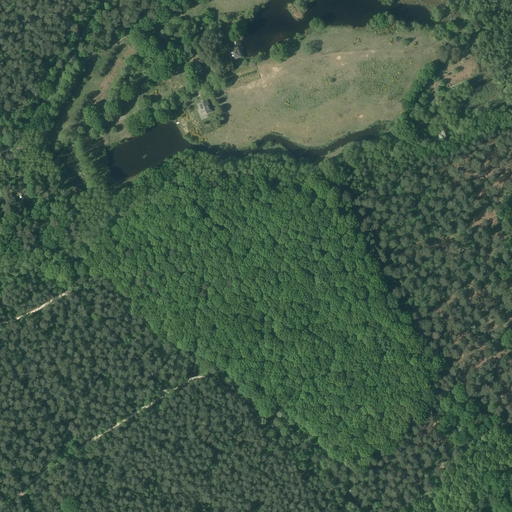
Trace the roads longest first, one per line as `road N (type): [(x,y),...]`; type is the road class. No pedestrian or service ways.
road 1 (track): [(30,150),(294,60),(429,49)]
road 2 (track): [(265,419),(394,303),(503,426)]
road 3 (track): [(371,511),(202,371),(167,393)]
road 4 (unclassified): [(0,156),(23,136),(105,0)]
road 5 (track): [(19,489),(167,393)]
road 6 (track): [(167,393),(69,291)]
